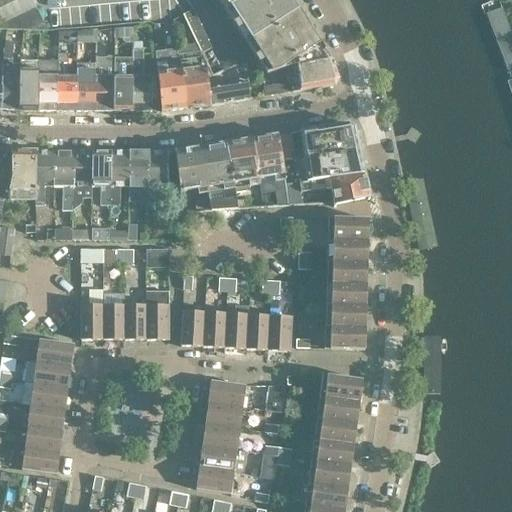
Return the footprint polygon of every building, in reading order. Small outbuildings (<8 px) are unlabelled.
[(31,0),(0,0),(0,29),(47,31),(35,7),(31,0)] [(290,0),(236,0),(228,6),(237,19),(233,22),(235,26),(239,23),(249,37),(250,39),(296,9),(290,0)] [(296,9),(250,39),(252,42),(259,52),(254,56),(256,59),(261,55),(272,72),(278,70),(281,69),(287,67),(329,60),(319,44),(296,9)] [(511,37),(501,9),(487,14),(508,70),(511,68),(511,37)] [(193,10),(182,15),(201,53),(211,48),(193,10)] [(113,29),(114,38),(131,37),(131,28),(113,29)] [(77,32),(76,42),(90,43),(90,41),(96,41),(96,29),(84,29),(84,31),(77,32)] [(76,43),(76,42),(77,32),(58,32),(57,43),(76,43)] [(18,65),(11,64),(13,42),(5,42),(2,78),(1,110),(18,111),(18,65)] [(175,49),(181,70),(185,109),(210,106),(207,82),(205,67),(193,43),(175,49)] [(155,52),(157,73),(161,112),(185,109),(181,70),(175,49),(155,52)] [(38,77),(38,111),(56,111),(57,77),(57,54),(57,51),(47,51),(46,77),(38,77)] [(112,77),(112,111),(131,112),(131,77),(132,51),(122,51),(122,77),(112,77)] [(131,77),(131,112),(156,112),(154,77),(142,77),(142,51),(132,51),(131,77)] [(76,77),(75,111),(94,111),(95,77),(95,53),(85,53),(84,77),(76,77)] [(57,77),(56,111),(75,111),(76,77),(67,77),(67,54),(57,54),(57,77)] [(95,77),(94,111),(112,111),(112,77),(104,77),(105,58),(95,58),(95,77)] [(263,88),(264,97),(334,86),(335,86),(338,80),(336,80),(329,60),(287,67),(290,83),(263,88)] [(29,77),(30,65),(18,65),(18,111),(38,111),(38,77),(29,77)] [(227,79),(207,82),(210,106),(249,100),(248,94),(247,84),(236,65),(229,68),(232,82),(228,83),(227,79)] [(349,124),(299,132),(302,149),(303,158),(312,156),(312,157),(319,156),(358,149),(353,128),(349,124)] [(289,134),(277,136),(281,161),(294,159),(303,158),(302,149),(293,150),(289,134)] [(277,136),(252,140),(259,180),(273,178),(274,183),(285,181),(284,176),(281,161),(277,136)] [(252,140),(226,144),(233,184),(248,182),(248,187),(259,185),(258,180),(259,180),(252,140)] [(226,144),(201,148),(208,189),(222,186),(223,191),(233,189),(233,184),(226,144)] [(201,148),(175,153),(176,163),(179,193),(197,190),(198,195),(208,194),(207,189),(208,189),(201,148)] [(364,175),(358,149),(319,156),(312,157),(312,156),(303,158),(294,159),(297,184),(299,183),(314,181),(364,175)] [(35,192),(35,152),(11,152),(11,160),(11,175),(8,200),(34,201),(35,201),(35,192)] [(35,201),(34,201),(35,211),(45,212),(44,187),(54,188),(54,152),(35,152),(35,192),(35,201)] [(54,152),(54,188),(62,189),(62,219),(71,220),(72,212),(72,211),(73,152),(54,152)] [(73,152),(72,211),(82,204),(82,197),(91,197),(91,188),(92,152),(73,152)] [(92,152),(91,188),(100,188),(100,207),(109,207),(110,207),(110,152),(92,152)] [(110,152),(110,207),(120,207),(120,188),(129,188),(129,152),(110,152)] [(148,153),(129,152),(129,188),(129,202),(148,202),(148,153)] [(148,153),(148,202),(148,207),(157,207),(157,188),(167,188),(167,153),(148,153)] [(425,172),(410,175),(424,247),(440,244),(425,172)] [(364,175),(314,181),(315,191),(330,189),(333,205),(369,198),(364,175)] [(315,191),(314,181),(299,183),(300,192),(301,193),(315,191)] [(300,192),(299,183),(297,184),(285,186),(289,206),(303,205),(301,193),(300,192)] [(289,206),(285,186),(274,187),(277,207),(289,206)] [(235,198),(209,202),(210,211),(237,209),(235,198)] [(196,212),(210,211),(209,202),(208,200),(195,201),(196,212)] [(299,218),(279,219),(280,234),(300,233),(299,218)] [(328,219),(328,223),(327,242),(332,241),(367,242),(368,220),(328,219)] [(24,225),(24,233),(35,233),(34,225),(24,225)] [(126,226),(126,232),(126,241),(134,241),(134,226),(126,226)] [(70,232),(70,231),(53,232),(54,242),(70,242),(70,241),(70,232)] [(54,241),(53,232),(44,232),(45,241),(54,241)] [(91,232),(70,232),(70,241),(91,241),(91,232)] [(110,232),(110,241),(126,241),(126,232),(110,232)] [(0,240),(0,248),(11,250),(12,243),(5,242),(0,240)] [(332,252),(310,251),(310,253),(310,263),(311,263),(326,263),(366,264),(367,242),(332,241),(332,252)] [(0,248),(0,255),(4,256),(10,257),(11,250),(0,248)] [(80,251),(80,264),(85,264),(89,264),(89,251),(80,251)] [(105,251),(105,264),(124,264),(124,251),(105,251)] [(124,251),(124,264),(133,264),(133,252),(124,251)] [(168,269),(168,251),(145,251),(145,270),(168,269)] [(298,253),(297,262),(310,263),(310,253),(298,253)] [(310,263),(297,262),(297,271),(311,271),(311,263),(310,263)] [(326,263),(326,285),(366,286),(366,264),(326,263)] [(183,277),(182,290),(193,291),(193,277),(183,277)] [(218,279),(218,284),(218,293),(226,293),(227,279),(218,279)] [(227,279),(226,293),(235,293),(236,280),(227,279)] [(262,281),(261,287),(261,295),(270,295),(270,282),(262,281)] [(270,282),(270,295),(278,296),(279,282),(270,282)] [(326,285),(325,305),(365,307),(366,286),(326,285)] [(146,295),(146,307),(146,342),(168,342),(168,307),(168,295),(146,295)] [(102,306),(80,306),(80,342),(102,342),(102,306)] [(124,307),(102,306),(102,342),(124,342),(124,307)] [(225,315),(224,349),(245,351),(247,316),(247,307),(234,306),(233,315),(225,315)] [(325,306),(325,328),(364,329),(365,307),(325,306)] [(146,307),(124,307),(124,342),(146,342),(146,307)] [(203,313),(181,312),(180,347),(202,348),(203,313)] [(203,313),(202,348),(224,349),(225,315),(203,313)] [(247,316),(245,351),(267,352),(269,317),(247,316)] [(269,317),(267,352),(289,353),(291,318),(269,317)] [(325,328),(325,350),(364,350),(364,329),(325,328)] [(4,336),(3,345),(6,346),(16,347),(17,338),(4,336)] [(439,336),(423,336),(423,393),(439,393),(439,336)] [(309,341),(295,340),(295,350),(309,350),(309,341)] [(39,341),(36,363),(70,367),(73,346),(39,341)] [(36,363),(33,384),(68,389),(70,367),(36,363)] [(0,370),(0,379),(12,381),(13,373),(0,370)] [(322,376),(322,379),(319,398),(359,403),(362,381),(322,376)] [(286,377),(286,387),(300,385),(300,377),(286,377)] [(0,379),(0,388),(1,389),(11,390),(12,381),(0,379)] [(210,382),(207,404),(242,409),(245,387),(210,382)] [(33,384),(30,406),(65,410),(68,389),(33,384)] [(284,386),(269,387),(269,396),(267,410),(282,412),(284,396),(284,386)] [(319,398),(316,419),(356,424),(359,403),(319,398)] [(207,404),(204,425),(239,430),(242,409),(207,404)] [(30,406),(27,427),(62,432),(65,410),(30,406)] [(353,446),(356,424),(316,419),(314,441),(353,446)] [(263,434),(274,435),(276,435),(278,426),(265,424),(263,434)] [(204,425),(201,447),(236,452),(239,430),(204,425)] [(27,427),(24,449),(59,454),(62,432),(27,427)] [(314,441),(311,461),(350,467),(353,446),(314,441)] [(201,447),(198,469),(233,473),(236,452),(201,447)] [(264,447),(263,456),(276,457),(277,448),(264,447)] [(277,448),(276,457),(290,459),(291,450),(277,448)] [(24,449),(21,471),(56,475),(59,454),(24,449)] [(276,457),(263,456),(261,471),(260,478),(274,481),(277,466),(275,466),(276,457)] [(276,457),(275,466),(277,466),(288,468),(290,459),(276,457)] [(302,461),(290,459),(288,468),(293,468),(294,465),(302,466),(302,461)] [(310,462),(308,484),(347,489),(350,467),(310,462)] [(233,473),(198,469),(196,490),(230,495),(233,473)] [(260,478),(261,471),(253,470),(249,474),(249,477),(260,478)] [(16,479),(7,477),(7,480),(6,483),(6,488),(14,490),(16,479)] [(94,477),(92,491),(100,492),(103,479),(94,477)] [(33,489),(45,490),(46,481),(34,480),(33,489)] [(54,490),(56,482),(49,480),(47,489),(54,490)] [(128,484),(128,487),(126,498),(134,499),(137,486),(128,484)] [(308,484),(305,504),(344,510),(347,489),(308,484)] [(137,486),(134,499),(143,501),(146,488),(137,486)] [(171,493),(170,497),(168,506),(177,508),(179,494),(171,493)] [(255,493),(253,502),(266,505),(268,496),(255,493)] [(179,494),(177,508),(185,510),(188,496),(179,494)] [(213,501),(212,505),(211,511),(219,511),(222,503),(213,501)] [(222,503),(219,511),(228,511),(230,505),(222,503)]
